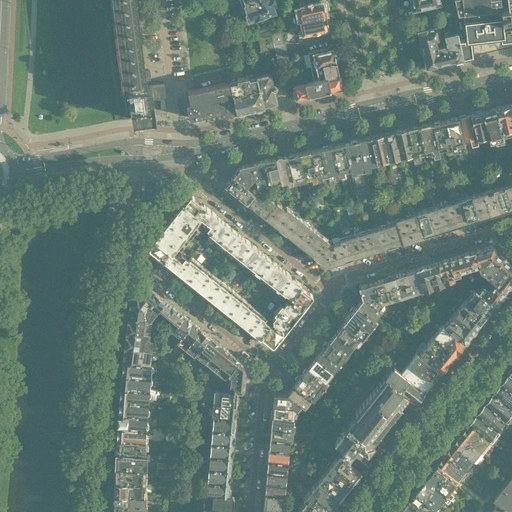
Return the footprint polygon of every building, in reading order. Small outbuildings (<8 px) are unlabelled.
[(134,0),(109,0),(121,88),(123,88),(125,101),(129,100),(131,119),(155,116),(153,97),(165,96),(164,83),(151,85),(149,70),(144,70),(144,68),(139,32),(134,0)] [(257,0),(242,5),(247,20),(269,13),(269,15),(273,14),(274,11),(272,4),(275,4),(276,1),(275,0),(257,0)] [(441,3),(439,0),(410,0),(412,10),(424,7),(441,3)] [(511,0),(506,0),(507,7),(501,8),(500,0),(454,0),(457,13),(453,14),(456,28),(450,29),(450,31),(450,33),(457,31),(459,41),(463,59),(472,57),(470,40),(500,37),(501,43),(511,42),(511,0)] [(299,4),(296,9),(298,15),(295,16),(296,21),(300,21),(325,15),(324,10),(325,10),(325,9),(326,8),(325,3),(323,1),(313,3),(306,4),(306,2),(299,4)] [(441,3),(424,7),(425,13),(442,9),(441,3)] [(326,15),(325,15),(300,21),(302,28),(298,29),(299,34),(313,32),(320,31),(320,33),(328,32),(326,24),(328,23),(329,21),(328,16),(326,15)] [(423,27),(417,29),(420,45),(419,47),(420,50),(422,51),(422,52),(438,48),(437,46),(435,38),(438,37),(435,25),(431,26),(430,23),(423,25),(423,27)] [(273,33),(270,27),(269,24),(256,28),(258,37),(264,36),(273,33)] [(284,42),(282,32),(276,29),(272,36),(274,44),(284,42)] [(463,59),(459,41),(457,31),(450,33),(450,31),(444,32),(446,41),(451,62),(463,59)] [(275,48),(274,44),(272,36),(264,36),(258,37),(261,51),(275,48)] [(438,48),(422,52),(425,67),(451,62),(446,41),(439,43),(439,46),(437,46),(438,48)] [(284,42),(274,44),(275,48),(277,57),(288,55),(285,42),(284,42)] [(309,51),(312,66),(336,61),(335,60),(337,60),(336,53),(334,53),(332,48),(332,46),(309,51)] [(336,61),(312,66),(311,66),(314,79),(316,79),(339,74),(337,68),(338,67),(338,64),(336,62),(336,61)] [(279,95),(276,84),(275,83),(273,84),(270,72),(257,75),(263,105),(276,102),(275,96),(279,95)] [(339,74),(316,79),(319,92),(341,86),(341,85),(342,83),(342,80),(340,78),(339,74)] [(249,75),(243,77),(250,108),(263,105),(257,75),(250,77),(249,75)] [(237,79),(229,81),(236,111),(250,108),(243,77),(237,78),(237,79)] [(296,95),(296,97),(319,92),(316,79),(314,79),(293,84),(294,87),(292,89),(293,94),(296,95)] [(236,111),(229,81),(187,91),(189,101),(186,102),(189,117),(226,109),(227,113),(236,111)] [(511,119),(508,103),(496,106),(502,133),(511,131),(511,119)] [(496,106),(483,109),(488,133),(489,140),(503,136),(502,133),(496,106)] [(476,110),(475,111),(470,112),(476,136),(488,133),(483,109),(481,110),(480,109),(476,110)] [(470,112),(458,115),(464,142),(471,140),(472,144),(477,143),(476,136),(470,112)] [(458,115),(444,118),(452,149),(457,148),(457,146),(458,146),(459,147),(462,147),(462,145),(464,145),(464,142),(458,115)] [(444,118),(432,121),(439,151),(440,150),(441,151),(444,151),(444,149),(446,149),(446,150),(452,149),(444,118)] [(432,121),(419,124),(426,152),(432,151),(433,154),(439,153),(439,151),(432,121)] [(419,124),(406,127),(412,153),(414,158),(419,157),(419,154),(426,152),(419,124)] [(396,128),(395,130),(394,130),(400,156),(412,153),(406,127),(400,128),(399,127),(396,128)] [(384,131),(383,132),(389,158),(390,162),(397,160),(397,157),(400,156),(394,130),(388,131),(387,130),(384,131)] [(383,132),(377,134),(375,133),(372,134),(371,135),(377,161),(389,158),(383,132)] [(371,135),(359,138),(366,168),(371,167),(370,163),(377,161),(371,135)] [(359,138),(356,138),(354,138),(351,139),(350,140),(346,141),(352,168),(352,172),(357,170),(357,172),(366,170),(366,168),(359,138)] [(346,141),(334,144),(341,173),(346,172),(345,169),(352,168),(346,141)] [(334,144),(323,146),(329,173),(336,171),(336,174),(341,173),(334,144)] [(323,146),(311,149),(318,178),(323,177),(323,174),(329,173),(323,146)] [(311,149),(300,151),(306,178),(313,176),(313,179),(318,178),(311,149)] [(306,178),(300,151),(283,155),(289,180),(290,182),(306,179),(306,178)] [(289,180),(283,155),(277,157),(282,181),(289,180)] [(277,157),(271,158),(268,157),(265,158),(271,184),(282,181),(277,157)] [(258,160),(256,162),(254,162),(257,178),(256,178),(258,186),(271,184),(265,158),(258,160)] [(240,165),(239,166),(237,166),(235,169),(235,171),(233,174),(248,186),(254,178),(256,178),(257,178),(254,162),(240,165)] [(256,192),(248,186),(233,174),(229,178),(227,179),(225,181),(225,183),(225,184),(248,202),(256,192)] [(511,207),(504,185),(493,188),(500,211),(504,209),(506,210),(508,209),(510,207),(511,207)] [(368,186),(354,189),(356,200),(370,197),(368,186)] [(493,188),(482,192),(489,214),(500,211),(493,188)] [(266,200),(256,192),(248,202),(249,203),(255,208),(255,209),(256,210),(257,211),(258,211),(259,211),(265,216),(276,202),(269,196),(266,200)] [(482,192),(472,195),(478,217),(482,216),(484,217),(487,216),(488,214),(489,214),(482,192)] [(198,215),(205,206),(203,202),(199,201),(191,195),(190,195),(184,202),(183,201),(182,201),(182,202),(179,205),(175,208),(193,223),(199,216),(198,215)] [(472,195),(460,198),(467,221),(472,219),(473,220),(476,219),(477,218),(478,217),(472,195)] [(467,221),(460,198),(449,202),(456,224),(461,223),(463,223),(465,222),(466,221),(467,221)] [(277,201),(276,202),(265,216),(268,219),(269,220),(270,221),(271,222),(272,222),(274,223),(286,208),(277,201)] [(449,202),(439,205),(446,227),(456,224),(449,202)] [(439,205),(428,208),(435,231),(439,229),(441,230),(443,229),(444,228),(446,227),(439,205)] [(210,231),(220,218),(205,206),(198,215),(199,216),(204,219),(202,222),(205,224),(203,226),(210,231)] [(286,208),(274,223),(282,230),(296,213),(287,206),(286,208)] [(173,213),(168,220),(188,236),(196,225),(193,223),(175,208),(173,213)] [(428,208),(417,212),(424,234),(435,231),(428,208)] [(32,224),(30,217),(32,216),(31,210),(28,211),(28,213),(21,215),(23,226),(32,224)] [(417,212),(407,215),(414,237),(424,234),(417,212)] [(296,213),(282,230),(291,237),(304,220),(296,213)] [(396,218),(397,221),(403,241),(414,237),(407,215),(396,218)] [(230,226),(220,218),(210,231),(207,235),(217,243),(230,226)] [(371,250),(365,231),(361,218),(350,222),(354,234),(360,254),(361,254),(362,254),(363,254),(364,254),(364,253),(365,252),(371,250)] [(158,229),(177,244),(180,247),(188,236),(168,220),(163,226),(158,229)] [(304,220),(291,237),(291,238),(292,239),(293,239),(293,240),(294,240),(300,244),(313,227),(304,220)] [(397,221),(386,225),(392,244),(403,241),(397,221)] [(340,225),(334,227),(336,235),(342,233),(340,225)] [(386,225),(375,228),(381,247),(392,244),(386,225)] [(241,234),(230,226),(217,243),(227,251),(241,234)] [(313,227),(300,244),(303,247),(303,248),(304,248),(304,249),(305,249),(306,249),(308,251),(321,234),(313,227)] [(381,247),(375,228),(365,231),(371,250),(376,249),(377,249),(378,249),(379,249),(379,248),(381,247)] [(171,252),(177,244),(158,229),(156,235),(154,238),(153,237),(152,237),(152,238),(152,239),(154,240),(149,247),(149,248),(162,259),(169,250),(171,252)] [(251,243),(241,234),(227,251),(238,259),(251,243)] [(321,234),(308,251),(317,258),(328,244),(330,241),(321,234)] [(354,234),(344,237),(350,257),(360,254),(354,234)] [(334,243),(334,246),(335,246),(339,260),(350,257),(344,237),(340,239),(341,241),(334,243)] [(261,251),(251,243),(238,259),(248,268),(261,251)] [(331,247),(328,244),(317,258),(325,265),(332,263),(333,263),(334,263),(335,263),(336,262),(336,261),(339,260),(335,246),(334,246),(331,247)] [(493,244),(473,250),(477,264),(479,269),(479,270),(494,250),(493,244)] [(175,255),(171,252),(169,250),(162,259),(177,271),(188,259),(180,253),(179,255),(177,253),(175,255)] [(473,250),(468,252),(467,251),(463,252),(462,254),(460,254),(464,269),(477,264),(473,250)] [(502,256),(494,250),(479,270),(487,276),(502,256)] [(272,259),(261,251),(248,268),(258,276),(272,259)] [(460,254),(448,258),(453,276),(459,274),(458,271),(464,269),(460,254)] [(188,259),(177,271),(187,279),(200,264),(190,256),(188,259)] [(510,262),(502,256),(487,276),(493,281),(494,282),(510,262)] [(223,257),(216,265),(221,269),(227,260),(223,257)] [(442,258),(441,260),(437,261),(443,281),(453,278),(453,276),(448,258),(447,258),(446,257),(442,258)] [(282,268),(272,259),(258,276),(269,284),(282,268)] [(437,261),(427,265),(433,286),(444,283),(443,281),(437,261)] [(511,264),(510,262),(494,282),(504,290),(511,279),(511,264)] [(200,264),(187,279),(197,287),(210,272),(200,264)] [(421,265),(420,267),(416,268),(423,289),(433,286),(427,265),(426,265),(424,264),(421,265)] [(292,276),(282,268),(269,284),(279,292),(292,276)] [(416,268),(405,271),(412,293),(423,289),(416,268)] [(247,276),(239,270),(234,277),(242,283),(247,276)] [(412,293),(405,271),(392,275),(391,275),(388,274),(386,276),(386,277),(384,278),(391,299),(412,293)] [(210,272),(197,287),(208,296),(220,280),(210,272)] [(292,276),(279,292),(283,295),(285,293),(291,297),(302,284),(295,278),(294,276),(292,276)] [(464,282),(469,285),(470,284),(467,277),(467,278),(465,277),(462,278),(456,285),(459,288),(464,282)] [(384,278),(373,281),(379,298),(383,302),(391,299),(384,278)] [(220,280),(208,296),(218,304),(230,288),(220,280)] [(379,298),(373,281),(358,286),(360,293),(365,292),(366,295),(364,296),(378,307),(383,302),(379,298)] [(501,295),(503,292),(504,290),(494,282),(493,281),(492,284),(489,287),(487,285),(486,287),(482,284),(480,288),(477,286),(474,289),(477,291),(493,303),(494,302),(496,302),(498,299),(498,297),(500,295),(501,295)] [(165,300),(145,284),(136,295),(156,311),(165,300)] [(308,289),(302,284),(291,297),(293,300),(291,303),(301,310),(312,296),(312,294),(308,291),(309,291),(309,290),(309,289),(308,289)] [(259,286),(253,294),(262,301),(268,293),(259,286)] [(230,288),(218,304),(229,313),(241,297),(230,288)] [(493,303),(477,291),(474,289),(467,298),(485,313),(486,312),(488,312),(490,309),(490,307),(493,303)] [(374,318),(381,309),(378,307),(364,296),(366,295),(365,292),(360,293),(362,297),(357,304),(374,318)] [(156,311),(136,295),(130,302),(128,316),(151,319),(151,317),(156,311)] [(241,297),(229,313),(239,321),(252,305),(241,297)] [(485,313),(467,298),(466,298),(459,307),(478,322),(478,321),(480,321),(482,318),(482,317),(485,313)] [(183,314),(165,300),(156,311),(166,320),(169,317),(168,317),(169,315),(171,317),(169,320),(175,325),(183,314)] [(281,304),(278,308),(293,320),(301,310),(291,303),(289,301),(287,301),(284,305),(281,304)] [(270,302),(263,311),(266,313),(272,304),(270,302)] [(370,327),(376,319),(374,318),(357,304),(356,304),(354,306),(352,306),(349,310),(350,312),(342,321),(362,337),(364,334),(365,335),(366,334),(367,334),(372,328),(370,327)] [(252,305),(239,321),(249,329),(262,313),(252,305)] [(478,322),(459,307),(451,316),(470,332),(471,331),(473,330),(475,328),(475,326),(478,322)] [(293,320),(278,308),(274,313),(276,315),(273,320),(273,321),(275,323),(285,331),(293,320)] [(262,313),(249,329),(250,331),(252,332),(259,337),(270,324),(263,319),(266,316),(262,313)] [(404,324),(411,315),(408,313),(405,316),(402,313),(398,318),(401,321),(401,322),(404,324)] [(192,321),(183,314),(175,325),(171,330),(179,337),(192,321)] [(151,319),(128,316),(126,330),(149,333),(151,319)] [(470,332),(451,316),(443,325),(463,341),(463,340),(465,340),(467,337),(467,335),(470,332)] [(200,328),(192,321),(179,337),(176,341),(184,348),(200,328)] [(362,337),(342,321),(342,322),(335,331),(353,345),(357,348),(364,339),(362,337)] [(270,324),(259,337),(266,342),(266,343),(267,343),(267,342),(268,342),(272,345),(273,345),(285,331),(275,323),(272,326),(270,324)] [(463,341),(443,325),(441,324),(434,333),(455,351),(458,346),(460,346),(463,343),(462,341),(463,341)] [(209,335),(200,328),(184,348),(193,355),(194,354),(209,335)] [(149,333),(126,330),(125,344),(151,348),(152,337),(152,333),(149,333)] [(353,345),(335,331),(329,339),(346,353),(353,345)] [(434,333),(426,343),(425,343),(447,361),(450,356),(451,357),(456,351),(455,351),(434,333)] [(218,343),(209,335),(194,354),(203,361),(218,343)] [(323,346),(322,346),(321,348),(321,349),(321,348),(339,362),(346,353),(329,339),(328,339),(326,341),(323,343),(322,346),(323,346)] [(447,361),(425,343),(426,343),(423,341),(415,350),(417,351),(418,352),(440,370),(447,361)] [(213,369),(228,351),(218,343),(203,361),(213,369)] [(151,348),(125,344),(123,360),(149,363),(151,348)] [(321,349),(319,351),(314,357),(332,371),(339,362),(321,348),(321,349)] [(227,373),(238,359),(228,351),(213,369),(224,378),(227,373)] [(440,370),(418,352),(417,351),(409,361),(432,379),(440,370)] [(314,357),(310,362),(308,365),(325,379),(332,371),(314,357)] [(178,359),(174,364),(183,367),(185,365),(178,359)] [(238,359),(227,373),(231,376),(229,390),(229,391),(237,392),(242,392),(244,390),(246,365),(238,359)] [(152,363),(149,363),(123,360),(121,373),(151,376),(152,370),(154,369),(154,365),(152,363)] [(432,379),(409,361),(401,371),(424,389),(432,379)] [(339,448),(362,467),(371,456),(367,452),(374,444),(373,443),(402,407),(401,406),(404,403),(404,405),(407,407),(408,407),(409,407),(410,407),(417,398),(419,398),(422,394),(422,392),(424,389),(401,371),(391,363),(385,370),(387,372),(333,439),(341,445),(339,448)] [(324,384),(327,380),(325,379),(308,365),(307,365),(299,375),(297,375),(294,379),(295,381),(294,382),(312,396),(313,398),(317,401),(322,395),(320,393),(325,387),(324,386),(325,385),(324,384)] [(511,376),(507,372),(499,382),(511,392),(511,376)] [(151,376),(121,373),(120,386),(150,388),(150,383),(153,381),(153,378),(151,376)] [(293,383),(290,388),(287,392),(301,403),(305,405),(312,396),(294,382),(293,383)] [(511,392),(499,382),(491,392),(511,408),(511,392)] [(344,384),(339,390),(339,391),(342,393),(347,387),(344,384)] [(150,388),(120,386),(119,400),(149,402),(149,396),(152,394),(152,390),(150,388)] [(229,391),(229,390),(213,388),(212,401),(236,404),(238,402),(239,398),(237,396),(237,392),(229,391)] [(286,393),(274,392),(273,403),(288,405),(288,403),(291,404),(296,408),(301,403),(287,392),(286,393)] [(511,408),(491,392),(483,402),(507,421),(511,414),(511,408)] [(149,402),(119,400),(118,412),(148,415),(150,413),(150,409),(148,407),(149,402)] [(236,404),(212,401),(211,414),(235,417),(237,415),(238,411),(236,409),(236,404)] [(483,402),(475,412),(499,431),(507,421),(483,402)] [(288,405),(273,403),(272,408),(271,408),(270,414),(272,414),(294,416),(295,411),(296,408),(291,404),(288,403),(288,405)] [(148,415),(118,412),(117,427),(147,429),(147,427),(149,426),(149,421),(147,420),(148,415)] [(475,412),(467,422),(491,441),(499,431),(475,412)] [(319,425),(324,419),(326,416),(322,413),(315,422),(312,420),(309,424),(314,428),(318,424),(319,425)] [(235,417),(211,414),(210,427),(234,430),(236,428),(236,424),(234,422),(235,417)] [(294,416),(272,414),(270,414),(270,420),(271,421),(270,425),(293,428),(294,416)] [(467,422),(459,432),(483,451),(491,441),(467,422)] [(293,428),(270,425),(269,437),(289,438),(292,439),(293,428)] [(147,429),(117,427),(116,439),(146,441),(148,439),(148,434),(146,433),(147,429)] [(234,430),(210,427),(209,440),(232,443),(235,441),(235,437),(233,435),(234,430)] [(459,432),(452,442),(475,461),(483,451),(459,432)] [(289,438),(269,437),(268,447),(288,449),(289,438)] [(317,437),(313,442),(318,446),(322,441),(317,437)] [(146,441),(116,439),(116,452),(145,453),(146,441)] [(232,443),(209,440),(208,453),(231,456),(234,454),(234,450),(232,448),(232,443)] [(452,442),(444,451),(468,471),(475,461),(452,442)] [(288,449),(268,447),(267,458),(288,460),(288,449)] [(311,450),(307,457),(313,461),(317,454),(311,450)] [(436,462),(456,478),(460,481),(468,471),(444,451),(436,462)] [(145,453),(116,452),(115,466),(146,467),(146,468),(147,468),(147,459),(150,460),(150,453),(145,453)] [(340,452),(332,462),(354,479),(358,474),(358,473),(361,469),(340,452)] [(231,456),(208,453),(206,466),(230,469),(232,467),(233,463),(231,461),(231,456)] [(288,460),(267,458),(266,469),(287,471),(288,460)] [(354,479),(332,462),(325,471),(345,488),(348,485),(350,484),(354,479)] [(456,478),(436,462),(432,466),(430,466),(428,469),(428,471),(425,475),(450,495),(453,491),(448,487),(453,482),(456,478)] [(146,467),(115,466),(115,480),(145,481),(146,481),(147,479),(148,475),(146,474),(146,468),(146,467)] [(230,469),(206,466),(205,479),(229,482),(231,480),(232,476),(230,474),(230,469)] [(287,471),(266,469),(265,480),(286,482),(287,471)] [(345,488),(325,471),(317,480),(338,497),(341,494),(343,493),(345,490),(345,488)] [(511,511),(509,510),(511,506),(511,474),(493,498),(498,502),(489,511),(511,511)] [(450,495),(425,475),(422,479),(419,480),(417,482),(418,484),(414,489),(434,505),(442,495),(447,498),(450,495)] [(229,482),(205,479),(204,492),(230,495),(230,489),(228,487),(229,482)] [(145,481),(115,480),(114,493),(144,494),(145,494),(145,481)] [(286,482),(265,480),(264,491),(285,493),(286,482)] [(338,497),(317,480),(311,489),(331,505),(338,497)] [(326,511),(331,505),(311,489),(304,497),(306,499),(321,511),(326,511)] [(434,505),(414,489),(413,490),(412,490),(409,493),(409,494),(406,498),(423,511),(434,511),(438,508),(434,505)] [(285,493),(264,491),(263,505),(281,507),(281,499),(284,500),(285,493)] [(230,495),(204,492),(203,506),(232,508),(234,497),(232,495),(230,495)] [(144,494),(114,493),(114,507),(146,508),(146,503),(145,502),(144,501),(144,494)] [(423,511),(406,498),(406,499),(404,499),(402,502),(402,504),(399,508),(403,511),(423,511)] [(321,511),(306,499),(299,508),(303,511),(321,511)]
